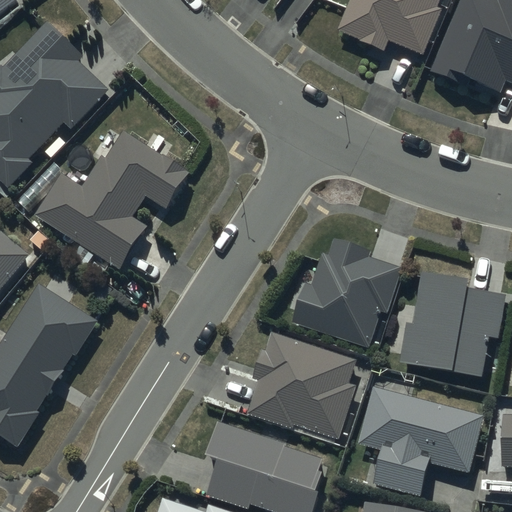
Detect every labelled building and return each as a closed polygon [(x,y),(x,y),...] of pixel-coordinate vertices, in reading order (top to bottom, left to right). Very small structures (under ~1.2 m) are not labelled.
[(0,0),(0,14),(18,0),(0,0)] [(442,0),(350,0),(337,32),(386,52),(390,42),(425,56),(444,10),(439,8),(442,0)] [(511,0),(462,0),(431,72),(498,101),(506,82),(511,84),(511,0)] [(0,176),(12,188),(34,163),(33,162),(68,123),(75,129),(112,89),(81,62),(86,57),(49,24),(7,70),(3,66),(0,70),(0,176)] [(63,174),(36,217),(122,269),(149,226),(135,218),(147,198),(167,210),(189,173),(123,133),(108,159),(103,156),(85,187),(63,174)] [(0,292),(30,255),(0,230),(0,292)] [(305,284),(293,323),(369,348),(381,311),(387,313),(401,270),(369,260),(371,253),(334,241),(329,256),(323,254),(313,287),(305,284)] [(469,280),(422,274),(415,325),(408,324),(403,365),(484,376),(489,337),(500,338),(505,295),(468,289),(469,280)] [(0,434),(20,447),(40,415),(37,413),(48,396),(50,397),(75,357),(78,358),(99,324),(38,287),(0,349),(0,434)] [(358,361),(274,333),(268,353),(263,351),(254,378),(259,380),(248,416),(294,431),(295,427),(339,441),(357,386),(350,384),(358,361)] [(485,417),(374,388),(359,445),(383,451),(374,484),(421,497),(430,462),(470,473),(485,417)] [(511,416),(503,416),(503,469),(511,468),(511,416)] [(287,445),(218,423),(207,456),(220,460),(208,498),(250,511),(252,505),(274,511),(314,511),(320,493),(314,491),(324,460),(286,448),(287,445)] [(206,511),(205,511),(163,499),(158,511),(230,511),(209,505),(206,511)]
